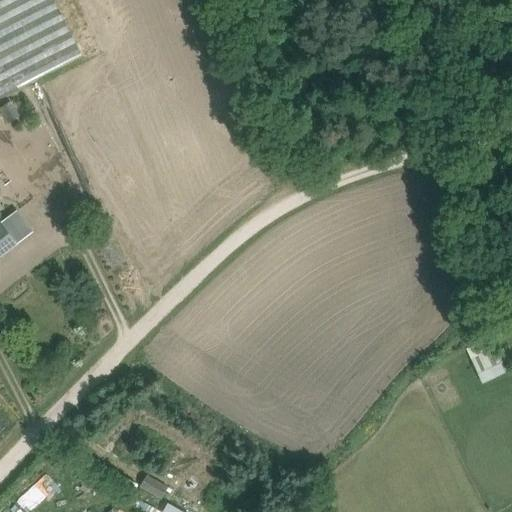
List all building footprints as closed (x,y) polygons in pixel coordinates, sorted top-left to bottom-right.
[(0,0),(0,95),(83,55),(54,0),(0,0)] [(0,109),(9,123),(21,116),(12,102),(0,109)] [(0,256),(32,233),(16,211),(3,222),(2,221),(0,222),(0,256)] [(494,347),(472,358),(483,381),(505,370),(494,347)] [(141,486),(163,500),(170,488),(148,475),(141,486)]
